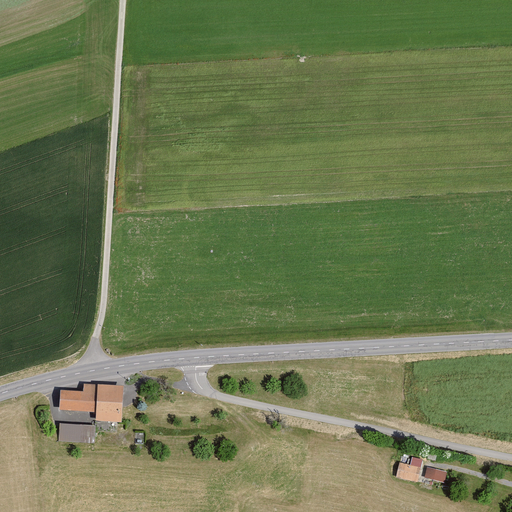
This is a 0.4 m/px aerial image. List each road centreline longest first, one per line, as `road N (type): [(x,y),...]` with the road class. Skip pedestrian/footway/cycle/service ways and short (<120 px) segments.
road 1 (track): [(120,0),(104,296),(88,369)]
road 2 (unclassified): [(193,357),(197,383),(208,392),(511,459)]
road 3 (unclassified): [(193,357),(511,339)]
road 4 (unclassified): [(0,393),(88,369),(193,357)]
